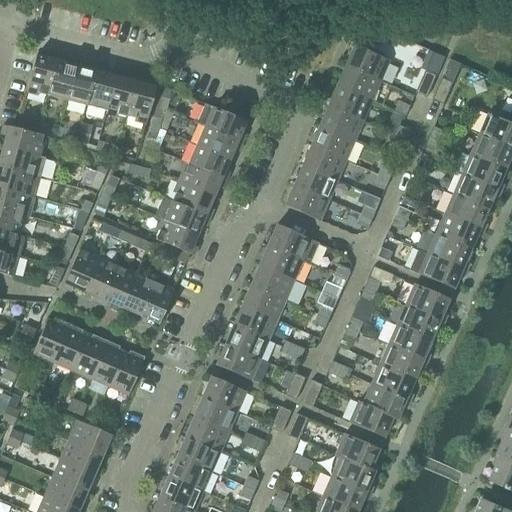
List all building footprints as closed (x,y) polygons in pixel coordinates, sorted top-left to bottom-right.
[(354,46),(346,66),(380,81),(389,61),(354,46)] [(27,90),(47,95),(57,60),(37,54),(27,90)] [(47,95),(67,100),(77,65),(57,60),(47,95)] [(67,100),(87,106),(96,70),(77,65),(67,100)] [(346,66),(337,86),(372,101),(380,81),(346,66)] [(87,106),(107,111),(116,76),(96,70),(87,106)] [(425,71),(416,93),(427,97),(436,75),(425,71)] [(107,111),(126,116),(136,81),(116,76),(107,111)] [(453,83),(442,78),(432,100),(443,105),(453,83)] [(136,81),(126,116),(147,122),(156,86),(136,81)] [(337,86),(328,106),(363,121),(372,101),(337,86)] [(159,96),(169,99),(172,90),(162,88),(159,96)] [(396,111),(406,116),(410,106),(400,102),(396,111)] [(197,123),(204,126),(238,141),(247,122),(205,104),(197,123)] [(328,106),(320,126),(355,141),(363,121),(328,106)] [(511,124),(488,114),(479,135),(511,148),(511,124)] [(154,117),(151,127),(160,130),(163,119),(154,117)] [(32,120),(29,132),(37,134),(40,122),(32,120)] [(8,126),(2,146),(38,156),(43,136),(37,134),(8,126)] [(39,126),(37,134),(43,136),(48,137),(48,133),(50,129),(48,128),(39,126)] [(204,126),(196,145),(230,160),(238,141),(204,126)] [(320,126),(311,146),(346,161),(355,141),(320,126)] [(400,126),(396,135),(406,140),(410,130),(400,126)] [(160,130),(151,127),(147,141),(156,144),(160,130)] [(434,127),(430,137),(440,141),(444,132),(434,127)] [(67,139),(78,141),(80,133),(69,130),(67,139)] [(80,133),(78,141),(88,144),(90,136),(80,133)] [(406,140),(396,135),(392,145),(402,149),(406,140)] [(511,148),(479,135),(470,154),(505,170),(511,156),(511,148)] [(440,141),(430,137),(426,146),(436,150),(440,141)] [(106,152),(116,155),(118,146),(108,143),(106,152)] [(196,145),(188,164),(222,178),(230,160),(196,145)] [(2,146),(0,155),(0,166),(40,178),(46,158),(38,156),(2,146)] [(118,146),(116,155),(126,158),(129,149),(118,146)] [(311,146),(303,165),(338,181),(346,161),(311,146)] [(470,154),(462,174),(501,191),(504,185),(500,183),(505,170),(470,154)] [(101,162),(97,172),(105,175),(109,165),(101,162)] [(128,173),(138,176),(141,167),(130,164),(128,173)] [(188,164),(180,183),(214,197),(222,178),(188,164)] [(303,165),(294,185),(329,200),(338,181),(303,165)] [(383,165),(379,175),(389,179),(393,170),(383,165)] [(0,166),(0,188),(35,197),(40,178),(0,166)] [(141,167),(138,176),(149,179),(151,170),(141,167)] [(417,167),(413,177),(423,181),(427,172),(417,167)] [(105,175),(97,172),(90,187),(98,190),(105,175)] [(462,174),(453,194),(488,209),(494,196),(498,198),(501,191),(462,174)] [(389,179),(379,175),(375,184),(385,189),(389,179)] [(423,181),(413,177),(409,186),(419,190),(423,181)] [(180,183),(172,201),(206,216),(214,197),(180,183)] [(107,184),(103,194),(111,197),(116,188),(107,184)] [(329,200),(294,185),(285,206),(320,221),(329,200)] [(0,188),(0,209),(22,215),(30,217),(35,197),(0,188)] [(111,197),(103,194),(99,204),(107,207),(111,197)] [(453,194),(445,214),(484,231),(487,224),(482,222),(488,209),(453,194)] [(155,216),(164,220),(198,235),(206,216),(172,201),(163,197),(155,216)] [(85,200),(80,210),(88,213),(93,203),(85,200)] [(356,203),(353,210),(372,219),(375,211),(356,203)] [(400,207),(396,216),(406,221),(410,211),(400,207)] [(0,209),(0,230),(17,235),(22,215),(0,209)] [(78,209),(73,229),(80,232),(88,213),(80,210),(78,209)] [(352,211),(347,224),(366,232),(372,219),(352,211)] [(445,214),(436,234),(471,249),(477,236),(481,238),(484,231),(445,214)] [(406,221),(396,216),(392,226),(402,230),(406,221)] [(156,239),(179,250),(190,254),(198,235),(164,220),(156,239)] [(98,231),(108,235),(112,227),(102,222),(98,231)] [(277,225),(268,245),(303,261),(310,264),(319,243),(277,225)] [(112,227),(108,235),(118,239),(122,231),(112,227)] [(0,230),(0,251),(20,257),(25,237),(17,235),(0,230)] [(70,233),(64,247),(72,251),(78,237),(70,233)] [(436,234),(428,254),(467,271),(470,264),(465,262),(471,249),(436,234)] [(136,247),(146,251),(149,243),(139,239),(136,247)] [(149,243),(146,251),(156,255),(159,247),(149,243)] [(268,245),(259,265),(294,280),(303,261),(268,245)] [(72,251),(64,247),(60,257),(68,261),(72,251)] [(382,248),(378,257),(389,261),(392,252),(382,248)] [(65,284),(84,292),(98,258),(79,250),(65,284)] [(190,254),(179,250),(176,258),(186,262),(190,254)] [(467,271),(428,254),(418,250),(409,270),(454,289),(460,275),(464,277),(467,271)] [(20,257),(0,251),(0,273),(14,277),(20,257)] [(84,292),(102,300),(117,266),(98,258),(84,292)] [(259,265),(250,285),(286,300),(294,280),(259,265)] [(340,265),(336,275),(346,279),(350,270),(340,265)] [(102,300),(121,308),(136,274),(117,266),(102,300)] [(48,284),(56,288),(61,278),(52,274),(48,284)] [(121,308),(140,316),(154,282),(136,274),(121,308)] [(346,279),(336,275),(332,284),(342,288),(346,279)] [(369,278),(365,287),(375,292),(379,282),(369,278)] [(154,282),(140,316),(159,324),(174,291),(154,282)] [(414,284),(405,305),(445,322),(448,315),(443,313),(449,299),(414,284)] [(250,285),(242,305),(277,320),(286,300),(250,285)] [(375,292),(365,287),(361,297),(371,301),(375,292)] [(242,305),(233,325),(269,340),(277,320),(242,305)] [(322,305),(318,314),(329,319),(333,309),(322,305)] [(405,305),(397,325),(432,340),(437,327),(442,328),(445,322),(405,305)] [(329,319),(318,314),(314,324),(325,328),(329,319)] [(352,318),(348,327),(358,332),(362,322),(352,318)] [(33,354),(53,362),(69,325),(58,320),(57,324),(48,320),(33,354)] [(25,325),(22,332),(33,337),(36,330),(25,325)] [(53,362),(71,370),(86,336),(78,333),(79,329),(69,325),(53,362)] [(233,325),(225,345),(260,360),(269,340),(233,325)] [(397,325),(388,345),(428,361),(430,355),(426,353),(432,340),(397,325)] [(358,332),(348,327),(344,336),(354,341),(358,332)] [(33,337),(22,332),(19,339),(30,344),(33,337)] [(71,370),(90,378),(106,341),(96,336),(94,340),(86,336),(71,370)] [(90,378),(109,387),(123,353),(115,349),(117,345),(106,341),(90,378)] [(281,352),(291,356),(295,346),(286,341),(281,352)] [(260,360),(225,345),(216,365),(251,380),(260,360)] [(388,345),(380,364),(415,379),(420,366),(425,368),(428,361),(388,345)] [(295,346),(291,356),(300,360),(304,349),(295,346)] [(123,353),(109,387),(128,395),(145,357),(133,352),(132,356),(123,353)] [(328,372),(338,376),(342,366),(332,361),(328,372)] [(9,362),(6,370),(17,374),(20,367),(9,362)] [(380,364),(371,384),(410,401),(413,395),(409,393),(415,379),(380,364)] [(342,366),(338,376),(347,380),(352,370),(342,366)] [(17,374),(6,370),(2,377),(14,382),(17,374)] [(287,372),(282,384),(289,387),(285,395),(296,400),(306,378),(295,373),(294,375),(287,372)] [(211,377),(202,397),(237,412),(246,392),(211,377)] [(311,380),(302,402),(313,407),(322,385),(311,380)] [(30,394),(37,397),(42,385),(35,382),(30,394)] [(371,384),(363,404),(397,419),(403,406),(408,408),(410,401),(371,384)] [(42,385),(37,397),(45,400),(50,389),(42,385)] [(202,397),(194,417),(229,432),(237,412),(202,397)] [(26,398),(22,406),(34,411),(37,403),(26,398)] [(68,410),(75,413),(80,401),(73,398),(68,410)] [(80,401),(75,413),(82,416),(87,404),(80,401)] [(397,419),(363,404),(358,402),(349,423),(384,438),(390,424),(395,426),(397,419)] [(271,429),(282,433),(291,411),(281,407),(271,429)] [(7,409),(4,415),(16,420),(19,414),(7,409)] [(287,436),(298,440),(308,418),(297,414),(287,436)] [(16,420),(4,415),(2,421),(14,426),(16,420)] [(106,427),(113,430),(118,418),(111,415),(106,427)] [(194,417),(185,437),(220,452),(229,432),(194,417)] [(77,421),(69,440),(103,455),(111,435),(77,421)] [(505,439),(499,453),(511,458),(511,428),(506,426),(504,431),(507,432),(504,438),(505,439)] [(12,430),(9,437),(21,442),(24,435),(12,430)] [(25,434),(22,442),(34,447),(38,439),(25,434)] [(242,444),(251,448),(255,438),(246,434),(242,444)] [(335,455),(340,457),(375,472),(378,465),(373,463),(379,449),(344,434),(335,455)] [(21,442),(9,437),(6,444),(17,449),(21,442)] [(185,437),(177,457),(212,472),(220,452),(185,437)] [(255,438),(251,448),(260,452),(265,442),(255,438)] [(69,440),(61,459),(94,474),(103,455),(69,440)] [(511,458),(499,453),(497,458),(499,459),(497,465),(498,466),(491,481),(511,489),(511,458)] [(289,464),(298,468),(302,458),(293,454),(289,464)] [(177,457),(168,477),(203,492),(212,472),(177,457)] [(340,457),(331,477),(371,494),(373,487),(369,485),(375,472),(340,457)] [(302,458),(298,468),(307,472),(312,462),(302,458)] [(61,459),(52,478),(86,492),(94,474),(61,459)] [(168,477),(160,497),(194,511),(203,492),(168,477)] [(248,477),(244,486),(254,491),(258,481),(248,477)] [(331,477),(323,496),(358,511),(363,498),(368,500),(371,494),(331,477)] [(52,478),(44,496),(78,511),(86,492),(52,478)] [(254,491),(244,486),(240,496),(250,500),(254,491)] [(278,490),(274,499),(284,503),(288,494),(278,490)] [(44,496),(37,511),(77,511),(78,511),(44,496)] [(323,496),(315,511),(357,511),(358,511),(323,496)] [(194,511),(160,497),(152,511),(194,511)] [(511,511),(511,510),(484,498),(477,511),(511,511)] [(280,511),(284,503),(274,499),(270,508),(278,511),(280,511)]
